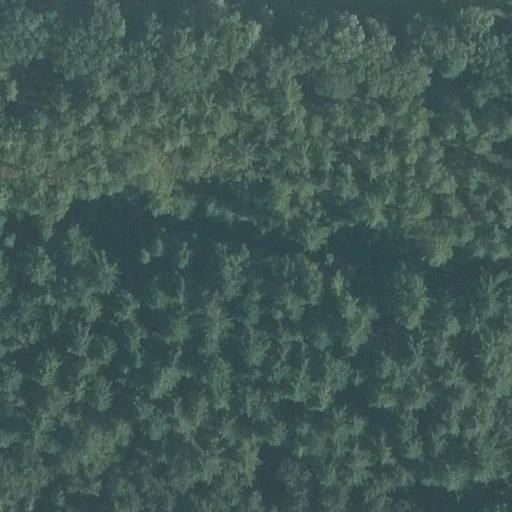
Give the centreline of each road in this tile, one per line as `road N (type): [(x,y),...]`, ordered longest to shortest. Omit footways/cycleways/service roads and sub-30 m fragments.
road 1 (track): [(0,31),(511,66)]
road 2 (track): [(462,511),(511,228)]
